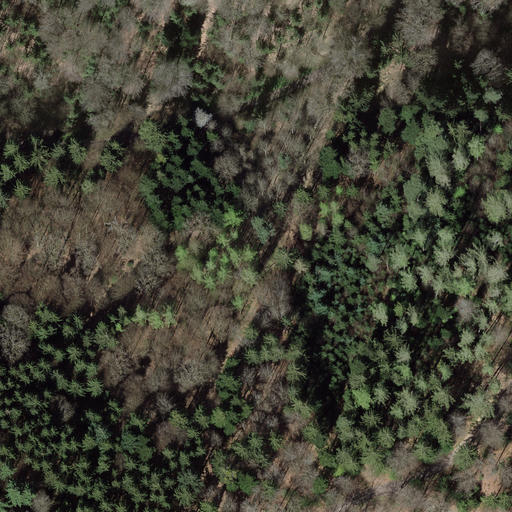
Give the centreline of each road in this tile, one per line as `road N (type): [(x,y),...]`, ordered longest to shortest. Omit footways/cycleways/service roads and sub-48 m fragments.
road 1 (track): [(351,50),(296,206),(217,382),(211,455),(237,511)]
road 2 (track): [(406,0),(326,69),(234,110),(164,134),(0,144)]
road 3 (track): [(332,511),(441,468),(511,388)]
